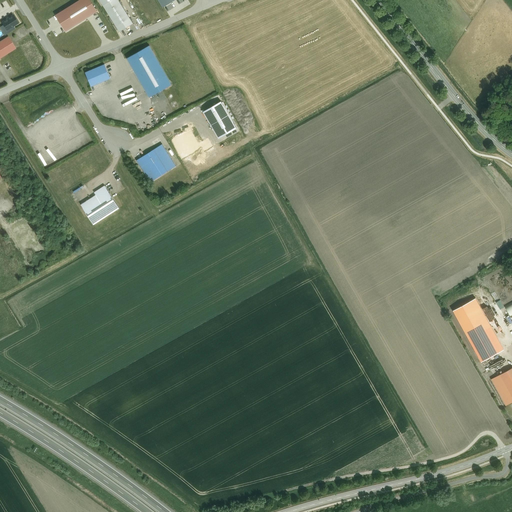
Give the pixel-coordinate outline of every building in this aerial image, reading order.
[(90,0),(77,0),(55,14),(64,30),(95,10),(90,0)] [(108,0),(103,3),(121,30),(133,22),(119,0),(108,0)] [(0,26),(4,33),(5,34),(16,28),(14,26),(19,23),(13,13),(0,21),(2,25),(0,26)] [(0,56),(16,47),(8,35),(0,39),(0,56)] [(130,57),(152,96),(173,84),(151,45),(130,57)] [(82,72),(88,86),(107,78),(102,64),(82,72)] [(120,78),(123,83),(134,77),(132,72),(120,78)] [(131,100),(143,94),(137,81),(125,87),(131,100)] [(113,90),(104,99),(106,102),(116,92),(113,90)] [(215,138),(233,128),(217,101),(199,111),(215,138)] [(82,143),(76,135),(73,138),(71,135),(63,141),(72,151),(82,143)] [(136,159),(150,181),(176,164),(162,143),(136,159)] [(78,206),(91,225),(116,208),(102,186),(92,192),(94,195),(78,206)] [(499,310),(493,313),(502,329),(508,326),(499,310)] [(491,326),(468,339),(481,361),(503,349),(491,326)] [(507,328),(498,334),(501,338),(510,333),(507,328)] [(511,367),(492,379),(506,405),(511,401),(511,367)]
